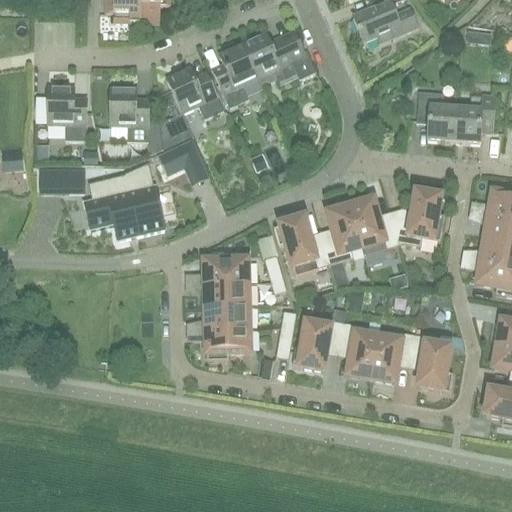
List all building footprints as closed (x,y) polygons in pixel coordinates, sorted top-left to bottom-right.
[(114,16),(114,26),(160,27),(160,9),(169,9),(169,0),(114,0),(114,1),(106,1),(106,16),(114,16)] [(410,11),(394,17),(391,9),(404,4),(402,0),(372,0),(377,11),(352,21),(364,48),(377,42),(379,48),(419,32),(410,11)] [(469,35),(468,45),(479,47),(480,37),(469,35)] [(265,38),(242,48),(258,82),(262,90),(277,83),(280,90),(299,81),(299,83),(316,76),(307,54),(301,57),(293,37),(270,47),(265,38)] [(258,82),(242,48),(240,49),(234,46),(223,50),(222,57),(219,58),(223,67),(212,72),(230,112),(249,104),(242,89),(258,82)] [(189,72),(166,83),(182,117),(198,110),(204,124),(223,115),(205,75),(193,81),(189,72)] [(73,91),(48,91),(47,128),(65,129),(64,145),(85,145),(86,116),(86,102),(73,102),(73,91)] [(136,93),(109,92),(109,130),(127,130),(127,146),(147,146),(148,104),(136,104),(136,93)] [(452,146),(455,111),(441,110),(442,97),(418,95),(416,127),(428,128),(427,144),(452,146)] [(492,137),(492,133),(494,101),(470,99),(469,112),(455,111),(452,146),(479,148),(480,136),(492,137)] [(0,110),(0,160),(22,160),(19,109),(0,110)] [(188,121),(192,134),(204,130),(201,117),(188,121)] [(163,153),(182,146),(171,122),(160,127),(163,153)] [(200,163),(191,143),(159,158),(163,168),(179,160),(184,170),(200,163)] [(84,159),(84,168),(98,168),(98,159),(84,159)] [(259,159),(251,163),(257,176),(265,172),(259,159)] [(125,179),(139,239),(164,234),(154,190),(148,167),(124,178),(124,179),(125,179)] [(68,174),(39,174),(39,196),(69,196),(68,174)] [(114,228),(118,244),(139,239),(125,179),(124,179),(88,187),(92,204),(84,206),(90,233),(114,228)] [(488,220),(511,223),(511,190),(493,187),(488,220)] [(390,219),(398,247),(404,245),(419,248),(420,240),(439,243),(444,217),(437,216),(439,200),(415,196),(412,217),(402,216),(390,219)] [(372,201),(349,208),(361,249),(372,246),(374,253),(398,247),(390,219),(378,222),(372,201)] [(361,249),(349,208),(327,214),(333,235),(321,238),(328,266),(353,260),(350,252),(361,249)] [(472,209),(467,227),(479,230),(484,212),(472,209)] [(511,223),(488,220),(484,242),(511,246),(511,223)] [(328,266),(321,238),(309,242),(303,221),(273,229),(278,247),(285,245),(291,268),(314,262),(316,270),(328,266)] [(511,246),(484,242),(480,265),(511,269),(511,246)] [(205,288),(248,287),(247,264),(225,264),(225,257),(204,258),(205,288)] [(473,277),(475,259),(462,257),(459,276),(473,277)] [(271,287),(282,283),(276,261),(265,264),(271,287)] [(511,269),(480,265),(476,285),(495,289),(494,296),(511,298),(511,269)] [(200,295),(199,282),(184,283),(185,296),(200,295)] [(348,282),(334,286),(336,294),(350,290),(348,282)] [(282,283),(271,287),(274,299),(286,296),(282,283)] [(248,287),(205,288),(206,311),(248,310),(248,287)] [(351,293),(349,303),(358,304),(363,301),(364,296),(351,293)] [(249,333),(248,310),(206,311),(206,334),(249,333)] [(256,313),(255,326),(277,327),(278,314),(256,313)] [(284,317),(281,332),(292,334),(295,318),(284,317)] [(339,355),(344,325),(320,320),(319,328),(307,326),(303,350),(296,349),(292,370),(323,375),(327,353),(339,355)] [(497,348),(511,350),(511,325),(501,324),(497,348)] [(344,325),(339,355),(351,357),(348,379),(371,383),(378,339),(368,337),(369,329),(344,325)] [(202,348),(201,331),(187,331),(187,349),(202,348)] [(292,334),(281,332),(277,361),(288,363),(292,334)] [(250,356),(249,333),(206,334),(207,364),(228,364),(228,357),(250,356)] [(390,341),(378,339),(371,383),(394,387),(398,365),(410,367),(415,337),(391,333),(390,341)] [(415,337),(410,367),(422,369),(419,391),(450,396),(453,376),(446,375),(450,351),(439,349),(440,341),(415,337)] [(511,350),(497,348),(494,371),(511,373),(511,350)] [(511,392),(511,399),(489,395),(485,419),(502,422),(501,429),(511,430),(511,392)]
